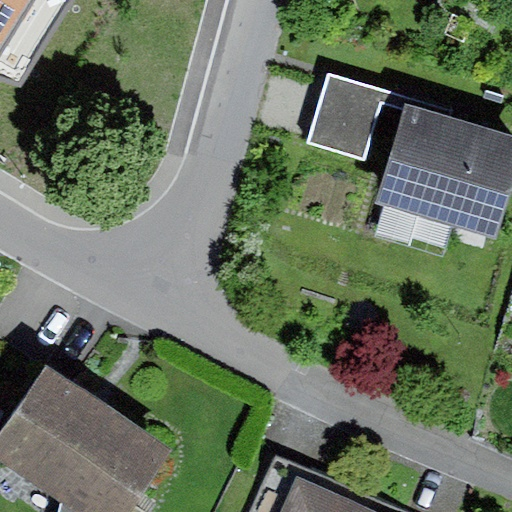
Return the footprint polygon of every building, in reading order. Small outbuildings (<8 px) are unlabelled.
[(0,0),(0,73),(24,82),(75,0),(0,0)] [(333,75),(312,138),(365,156),(382,104),(399,110),(403,99),(333,75)] [(511,178),(511,130),(403,99),(399,110),(374,196),(498,233),(511,178)] [(125,511),(170,445),(48,364),(0,435),(0,456),(63,498),(83,511),(125,511)] [(373,511),(291,477),(276,511),(373,511)] [(83,511),(63,498),(59,511),(83,511)]
